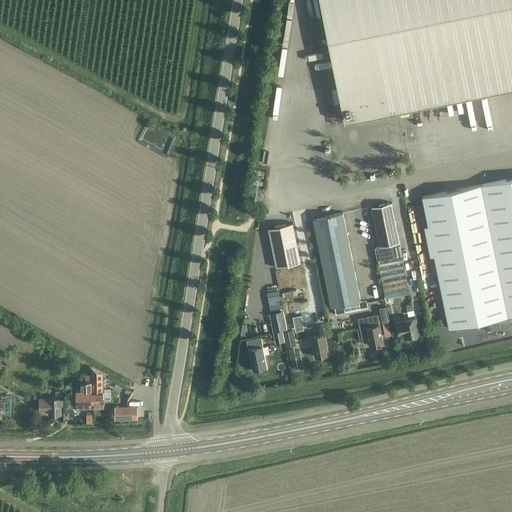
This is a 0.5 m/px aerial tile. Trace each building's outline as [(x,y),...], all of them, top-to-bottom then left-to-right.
[(325,57),(332,56),(345,121),(511,87),(511,0),(320,0),(325,19),(311,22),(316,51),(323,50),(325,57)] [(328,106),(332,124),(343,122),(339,104),(328,106)] [(511,178),(482,184),(509,316),(511,315),(511,178)] [(509,316),(482,184),(423,196),(449,328),(509,316)] [(372,207),(380,246),(375,247),(385,298),(410,293),(400,242),(392,202),(372,207)] [(343,212),(313,218),(331,307),(335,306),(337,315),(363,309),(361,301),(343,212)] [(276,268),(301,263),(293,223),(268,228),(276,268)] [(290,282),(301,283),(301,270),(290,270),(290,282)] [(429,300),(426,273),(421,273),(424,301),(429,300)] [(305,313),(303,299),(287,300),(288,315),(305,313)] [(426,313),(424,305),(416,306),(418,315),(426,313)] [(386,307),(380,308),(383,323),(389,321),(386,307)] [(283,310),(270,313),(273,331),(275,343),(284,342),(282,331),(282,329),(287,328),(285,320),(283,310)] [(372,316),(358,318),(363,342),(369,341),(370,346),(384,343),(378,314),(372,316)] [(415,318),(404,320),(404,321),(396,323),(398,334),(406,333),(407,338),(419,336),(415,318)] [(293,322),(295,332),(298,332),(299,338),(306,337),(304,330),(302,330),(302,328),(305,327),(304,320),(293,322)] [(316,357),(329,354),(325,334),(324,334),(323,328),(318,329),(319,335),(311,336),(316,357)] [(292,330),(283,332),(286,347),(295,345),(292,330)] [(261,336),(247,339),(253,369),(267,367),(261,336)] [(101,373),(91,367),(91,375),(92,407),(104,407),(104,391),(101,391),(101,373)] [(75,392),(67,408),(92,407),(91,375),(86,375),(86,383),(80,383),(80,392),(75,392)] [(49,398),(39,399),(40,411),(49,411),(49,415),(61,414),(61,404),(63,404),(62,390),(56,391),(56,397),(49,398)] [(115,419),(138,419),(138,406),(115,407),(115,419)]
